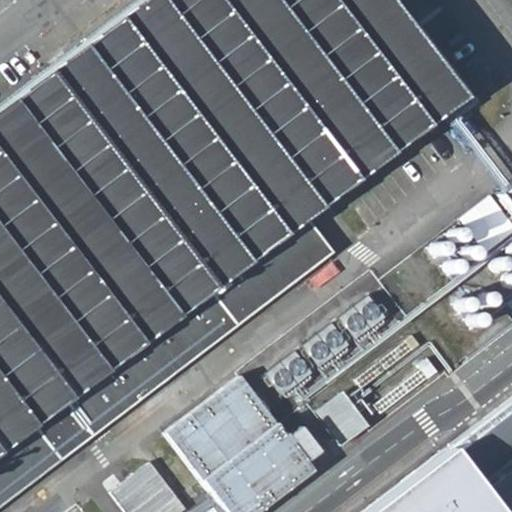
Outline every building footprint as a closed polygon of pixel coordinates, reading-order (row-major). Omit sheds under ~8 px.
[(98,0),(0,75),(0,489),(315,236),(287,200),(440,79),(377,0),(98,0)] [(511,216),(511,179),(494,193),(511,216)] [(369,292),(262,371),(285,402),(392,323),(369,292)] [(425,355),(373,395),(391,416),(442,377),(425,355)] [(159,437),(191,478),(268,419),(236,377),(159,437)] [(340,388),(312,408),(338,444),(366,424),(340,388)] [(511,511),(511,394),(453,440),(358,511),(511,511)] [(191,478),(217,511),(254,511),(308,471),(268,419),(191,478)] [(109,490),(126,511),(177,511),(185,507),(149,460),(109,490)]
